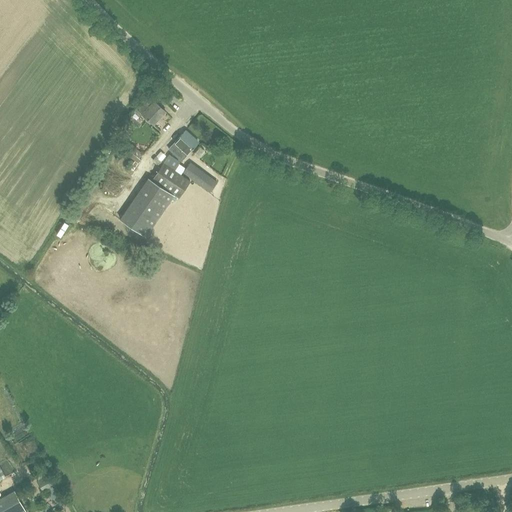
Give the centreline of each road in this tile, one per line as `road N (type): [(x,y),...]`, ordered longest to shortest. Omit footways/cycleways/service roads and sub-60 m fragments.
road 1 (unclassified): [(511,237),(259,148),(87,0)]
road 2 (tertiary): [(274,511),(511,478)]
